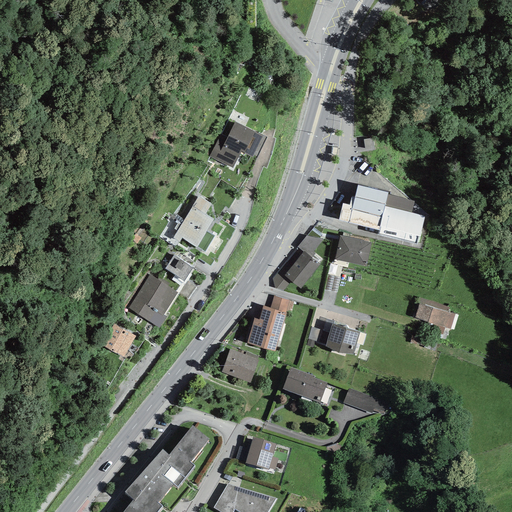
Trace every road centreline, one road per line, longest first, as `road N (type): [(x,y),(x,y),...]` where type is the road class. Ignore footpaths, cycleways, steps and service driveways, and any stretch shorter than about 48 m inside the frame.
road 1 (residential): [(38,511),(190,307),(240,226),(250,194)]
road 2 (secondary): [(247,283),(291,198),(360,0)]
road 3 (secondary): [(71,504),(247,283)]
road 4 (residential): [(247,283),(398,335)]
